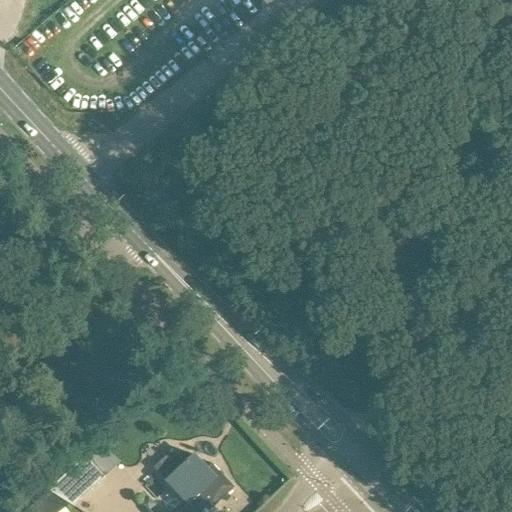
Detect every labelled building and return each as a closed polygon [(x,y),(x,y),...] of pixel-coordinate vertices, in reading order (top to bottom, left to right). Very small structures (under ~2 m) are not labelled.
[(226,79),(231,85),(243,75),(238,69),(226,79)] [(410,211),(399,226),(426,245),(436,229),(410,211)] [(400,254),(389,242),(358,269),(370,281),(373,279),(395,302),(418,279),(397,256),(400,254)] [(119,378),(78,334),(56,355),(97,399),(119,378)] [(24,398),(6,413),(14,422),(32,407),(24,398)] [(55,455),(42,438),(32,446),(45,462),(55,455)] [(158,471),(166,480),(196,511),(208,511),(232,488),(209,464),(205,467),(194,454),(184,463),(175,454),(158,471)] [(70,505),(75,508),(107,477),(86,455),(48,491),(70,505)] [(25,511),(59,511),(70,505),(48,491),(25,511)]
